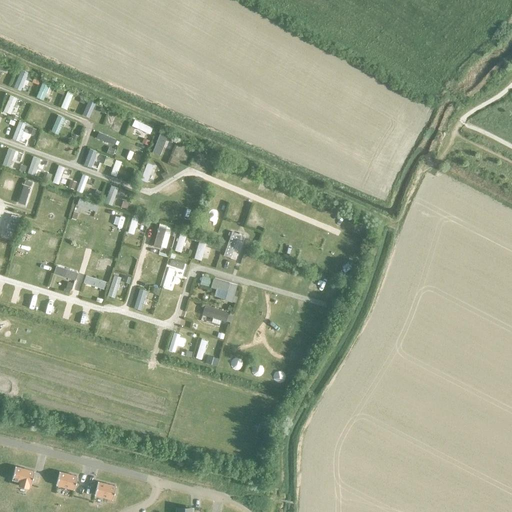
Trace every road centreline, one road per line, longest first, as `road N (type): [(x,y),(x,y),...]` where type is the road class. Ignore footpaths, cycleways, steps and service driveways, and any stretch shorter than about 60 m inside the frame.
road 1 (track): [(384,222),(0,55)]
road 2 (track): [(293,502),(298,430),(367,312),(401,224)]
road 3 (track): [(277,499),(279,435),(355,306)]
